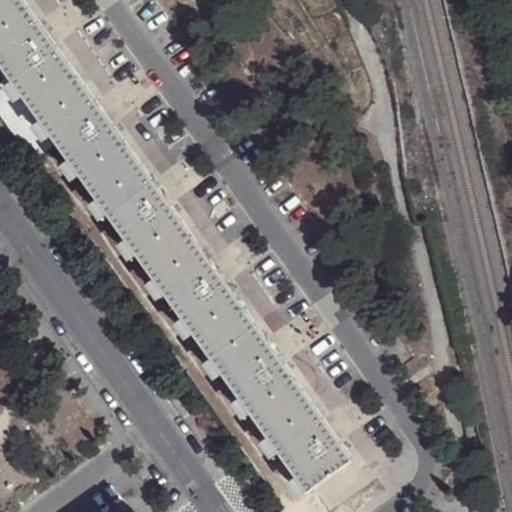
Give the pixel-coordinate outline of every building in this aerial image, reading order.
[(23,0),(0,0),(0,64),(22,95),(68,62),(23,0)] [(68,62),(22,95),(79,174),(125,141),(68,62)] [(125,141),(79,174),(135,253),(182,220),(125,141)] [(182,220),(135,253),(192,332),(239,299),(182,220)] [(239,299),(192,332),(249,411),(296,378),(239,299)] [(296,378),(249,411),(306,490),(352,457),(296,378)]
